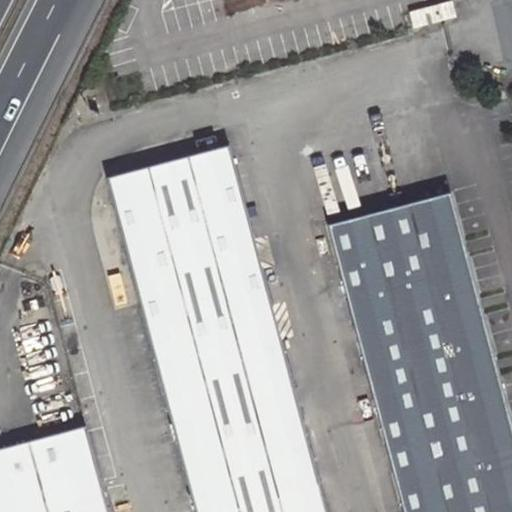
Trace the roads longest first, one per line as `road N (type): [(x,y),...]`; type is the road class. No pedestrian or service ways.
road 1 (unknown): [(310,112),(402,511)]
road 2 (unknown): [(100,192),(101,223),(183,511)]
road 3 (unknown): [(100,192),(47,275),(0,428)]
road 4 (unknown): [(310,112),(148,152),(118,169),(100,192)]
road 5 (unknown): [(511,231),(468,74)]
road 6 (unknown): [(468,74),(310,112)]
road 7 (trunk): [(0,118),(61,0)]
